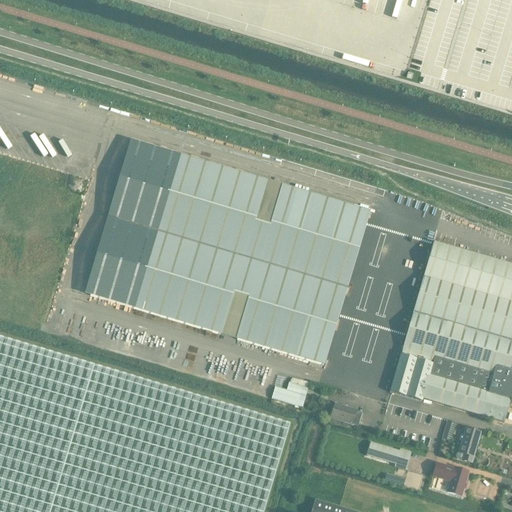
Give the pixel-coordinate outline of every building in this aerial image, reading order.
[(323,366),(369,213),(179,156),(133,310),(323,366)] [(402,355),(391,393),(422,402),(422,400),(494,420),(504,423),(510,400),(506,399),(508,394),(511,395),(511,390),(511,266),(434,245),(424,278),(404,348),(402,355)] [(0,511),(264,511),(290,426),(0,338),(0,511)] [(271,400),(302,409),(308,389),(289,383),(286,391),(275,388),(271,400)] [(356,411),(335,405),(331,419),(352,426),(352,425),(357,427),(361,414),(356,412),(356,411)] [(442,440),(449,442),(455,424),(447,422),(442,440)] [(471,464),(473,458),(480,433),(466,429),(458,453),(464,455),(462,462),(471,464)] [(406,469),(410,456),(370,444),(366,457),(406,469)] [(432,476),(435,477),(451,481),(447,493),(461,497),(469,473),(436,463),(432,476)] [(349,511),(314,501),(310,511),(349,511)]
